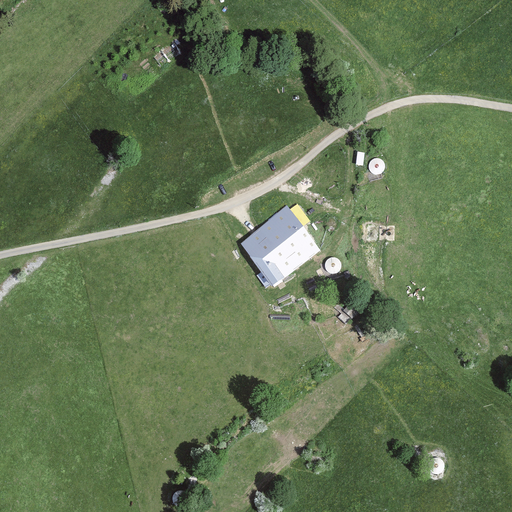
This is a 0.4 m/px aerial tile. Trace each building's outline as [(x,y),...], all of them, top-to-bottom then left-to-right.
[(156,56),(162,65),(183,51),(176,42),(156,56)] [(364,167),(366,153),(358,152),(357,166),(364,167)] [(386,167),(386,164),(384,162),(383,160),(380,159),(378,159),(375,159),(373,161),(371,162),(370,165),(370,167),(371,170),(372,172),(375,174),(377,175),(380,174),(382,173),(384,172),(385,169),(386,167)] [(257,260),(253,263),(277,290),(324,251),(302,219),(287,231),(275,214),(243,242),(257,260)] [(343,267),(342,264),(341,262),(339,260),(337,259),(335,258),(332,259),(330,260),(328,262),(327,264),(327,267),(328,270),(329,272),(331,273),(334,274),(336,274),(339,273),(341,271),(342,269),(343,267)] [(444,466),(444,463),(443,461),(441,459),(439,458),(436,458),(434,458),(431,460),(430,462),(429,464),(428,467),(429,469),(431,471),(433,473),(435,474),(438,473),(440,472),(442,471),(444,468),(444,466)]
